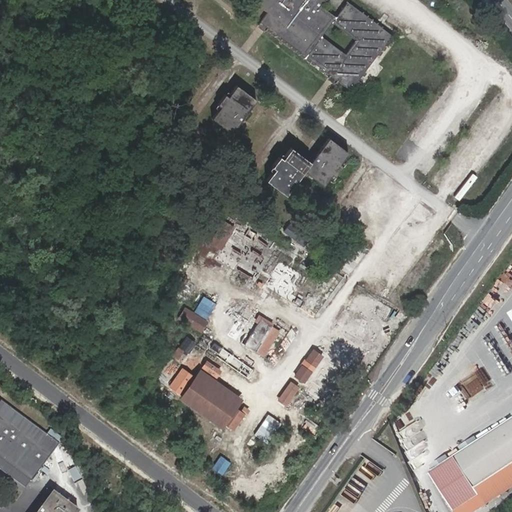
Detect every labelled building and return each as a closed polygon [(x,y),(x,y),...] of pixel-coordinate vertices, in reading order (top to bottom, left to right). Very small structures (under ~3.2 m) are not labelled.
[(259,0),(255,5),(265,12),(261,18),(269,24),(267,27),(329,74),(332,71),(339,77),(337,80),(350,90),(391,35),(346,1),(334,16),(320,5),(323,0),(259,0)] [(269,24),(261,18),(256,25),(264,31),(267,27),(269,24)] [(334,85),(337,80),(339,77),(332,71),(329,74),(326,79),(334,85)] [(219,107),(217,110),(211,118),(230,133),(255,100),(236,85),(230,93),(227,96),(225,94),(217,104),(219,107)] [(277,157),(270,166),(274,169),(271,172),(265,180),(285,195),(304,170),(323,185),(329,177),(331,174),(334,176),(342,166),(339,163),(342,160),(348,152),(328,137),(310,162),(290,147),(283,156),(281,159),(277,157)] [(233,227),(223,222),(211,244),(221,249),(233,227)] [(303,247),(309,239),(289,223),(283,232),(303,247)] [(503,296),(510,287),(502,281),(494,290),(503,296)] [(380,303),(376,313),(387,318),(391,308),(380,303)] [(206,322),(185,309),(179,318),(200,331),(206,322)] [(248,350),(266,356),(277,328),(259,321),(248,350)] [(176,347),(170,356),(181,362),(186,353),(176,347)] [(314,369),(322,356),(312,349),(303,362),(314,369)] [(246,378),(252,371),(233,355),(226,362),(246,378)] [(299,364),(276,401),(287,407),(309,370),(299,364)] [(173,386),(180,373),(166,366),(159,379),(173,386)] [(222,426),(241,398),(201,370),(181,397),(222,426)] [(465,393),(455,398),(458,404),(468,399),(465,393)] [(0,401),(0,458),(31,481),(58,444),(0,401)] [(511,417),(429,472),(454,510),(511,471),(511,417)] [(223,474),(228,460),(217,456),(212,470),(223,474)] [(79,511),(53,492),(37,511),(79,511)]
